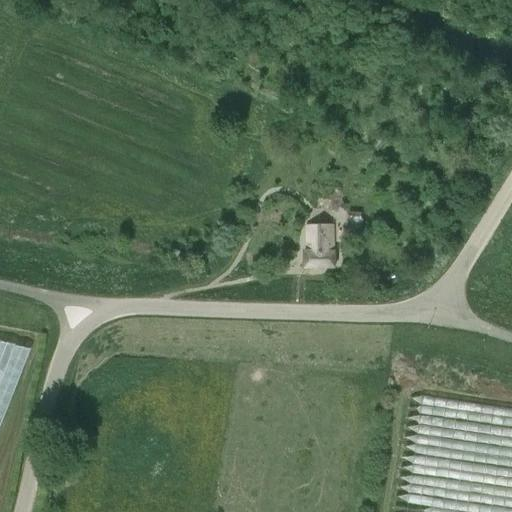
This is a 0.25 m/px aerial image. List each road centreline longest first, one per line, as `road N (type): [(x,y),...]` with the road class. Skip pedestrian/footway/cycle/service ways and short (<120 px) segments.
road 1 (unclassified): [(88,305),(433,318),(511,182)]
road 2 (unclassified): [(19,511),(54,372),(88,305)]
